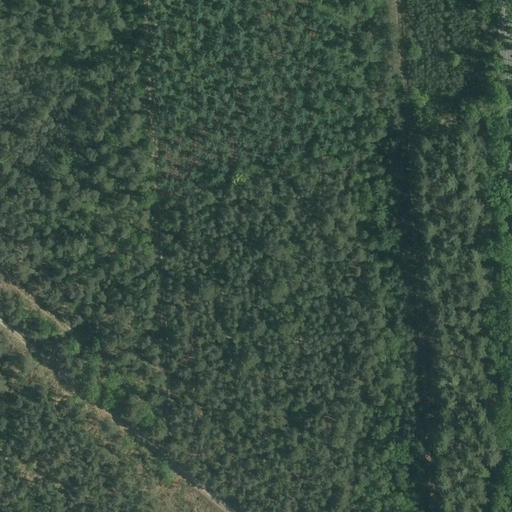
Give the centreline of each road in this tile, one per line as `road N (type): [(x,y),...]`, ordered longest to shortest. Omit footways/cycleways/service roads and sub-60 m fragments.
road 1 (track): [(429,511),(400,0)]
road 2 (track): [(186,474),(167,418),(146,0)]
road 3 (track): [(232,511),(0,320)]
road 4 (secondary): [(511,152),(503,0)]
